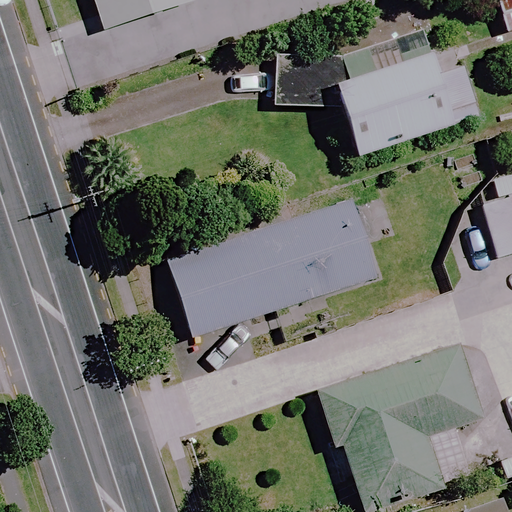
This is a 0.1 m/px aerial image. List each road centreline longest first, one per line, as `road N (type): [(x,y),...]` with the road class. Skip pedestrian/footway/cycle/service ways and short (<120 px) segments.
road 1 (unknown): [(89,428),(511,292)]
road 2 (tertiary): [(116,511),(0,149)]
